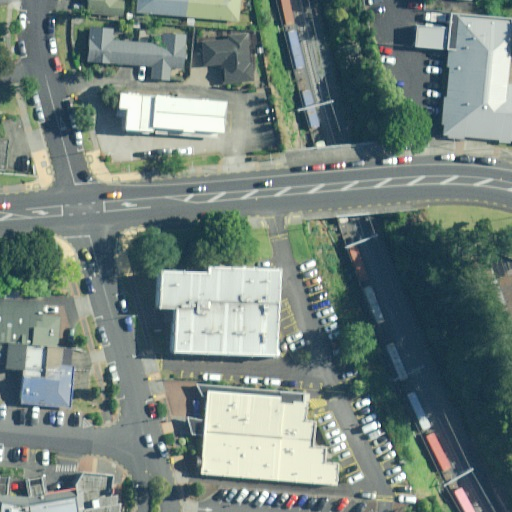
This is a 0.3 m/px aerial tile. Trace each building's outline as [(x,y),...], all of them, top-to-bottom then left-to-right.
[(123,0),(84,0),(84,13),(108,15),(123,16),(123,0)] [(132,0),(132,10),(162,12),(214,16),(232,18),(233,0),(132,0)] [(502,20),(440,14),(429,133),(511,140),(511,83),(496,82),(502,20)] [(99,61),(145,63),(144,78),(164,80),(165,64),(181,64),(182,41),(182,32),(157,31),(157,40),(108,38),(109,26),(84,25),(83,59),(99,60),(99,61)] [(247,33),(220,34),(220,40),(196,41),(197,66),(218,65),(219,82),(249,81),(247,33)] [(430,38),(402,35),(400,56),(428,59),(430,38)] [(221,96),(111,93),(111,110),(118,110),(117,130),(220,133),(220,110),(221,96)] [(511,330),(481,256),(460,265),(511,386),(511,330)] [(166,305),(164,349),(272,353),(275,265),(197,262),(197,268),(154,267),(152,305),(166,305)] [(0,297),(0,364),(19,366),(20,345),(56,348),(58,316),(40,314),(41,301),(0,297)] [(56,348),(20,345),(19,366),(16,403),(67,407),(70,365),(58,365),(59,348),(56,348)] [(296,399),(194,391),(187,472),(324,484),(326,463),(313,462),(314,447),(301,446),(303,422),(294,421),(296,399)] [(0,494),(0,511),(104,511),(105,505),(112,504),(112,494),(109,494),(110,474),(77,471),(70,484),(70,487),(24,497),(0,494)]
